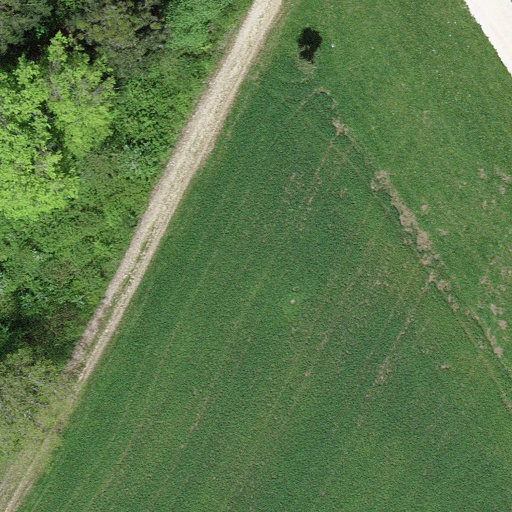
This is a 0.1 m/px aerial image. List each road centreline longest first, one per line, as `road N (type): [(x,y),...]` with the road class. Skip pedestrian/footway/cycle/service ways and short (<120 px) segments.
road 1 (track): [(0,506),(266,0)]
road 2 (track): [(122,0),(0,89)]
